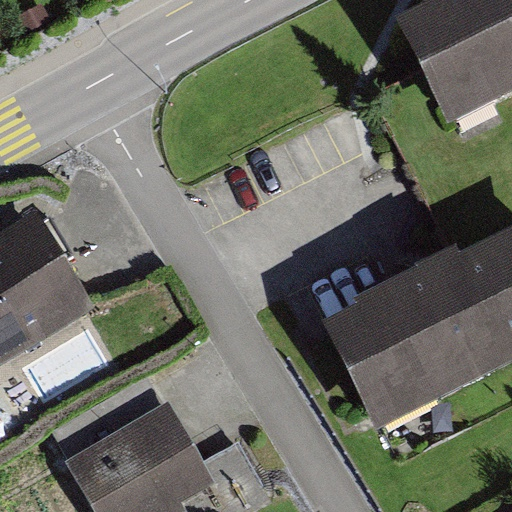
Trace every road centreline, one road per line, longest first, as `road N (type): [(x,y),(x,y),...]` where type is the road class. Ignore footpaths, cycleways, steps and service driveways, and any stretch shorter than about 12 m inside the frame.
road 1 (residential): [(345,511),(89,87)]
road 2 (tertiary): [(251,0),(89,87)]
